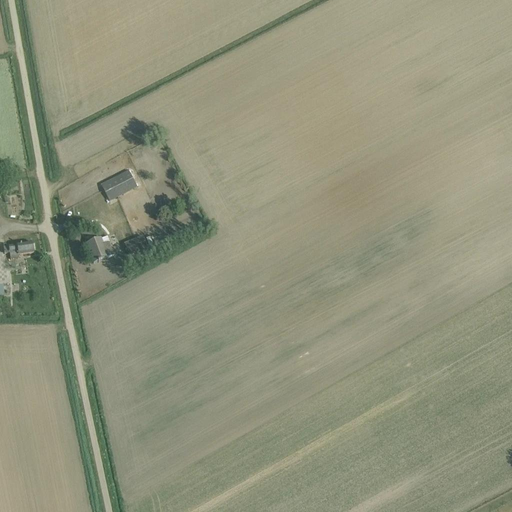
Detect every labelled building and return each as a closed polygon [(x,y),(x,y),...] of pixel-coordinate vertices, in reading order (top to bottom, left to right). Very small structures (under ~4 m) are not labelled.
[(129,173),(101,188),(109,203),(137,189),(129,173)] [(124,246),(129,257),(147,249),(143,238),(124,246)] [(102,239),(86,245),(92,264),(113,256),(109,245),(104,246),(102,239)] [(113,253),(121,250),(117,240),(109,244),(113,253)] [(8,248),(3,248),(4,255),(9,255),(10,260),(18,259),(17,256),(33,254),(32,244),(8,248)]
